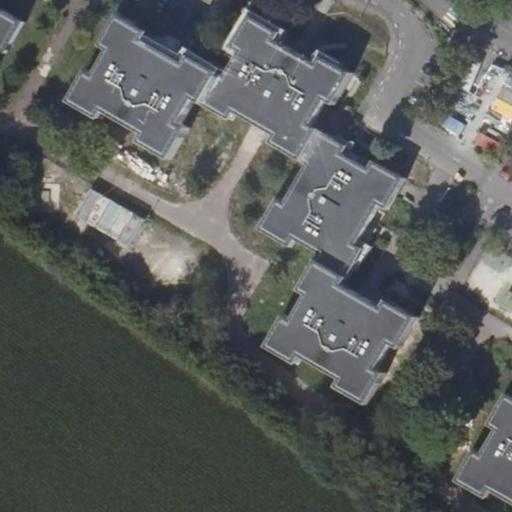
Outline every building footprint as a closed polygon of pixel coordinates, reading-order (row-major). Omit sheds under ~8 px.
[(0,0),(0,53),(4,56),(20,27),(3,17),(0,20),(0,0)] [(265,347),(283,358),(288,350),(301,357),(338,380),(351,388),(346,396),(363,406),(381,377),(372,371),(388,346),(396,350),(415,322),(398,311),(393,319),(380,310),(364,301),(353,295),(341,287),(345,280),(356,262),(347,257),(355,245),(364,230),(370,220),(379,206),(386,194),(394,199),(405,181),(374,163),(369,171),(344,156),(331,149),(336,141),(319,131),(311,126),(325,101),(333,106),(351,77),(334,67),(329,74),(316,67),(303,59),(292,53),(277,44),(264,36),(269,28),(251,17),(233,49),(241,53),(226,80),(217,75),(199,64),(194,73),(182,66),(167,57),(156,51),(143,43),(130,35),(135,27),(118,17),(100,48),(109,53),(95,78),(86,73),(68,103),(85,113),(90,104),(103,112),(142,135),(154,142),(149,151),(168,162),(186,131),(177,125),(192,100),(201,105),(219,115),(224,106),(236,114),(260,127),(276,136),(288,143),(283,151),(300,161),(308,166),(285,204),(278,217),(270,212),(260,229),(290,248),(295,239),(320,254),(315,263),(306,279),(314,284),(307,297),(291,323),(283,318),(265,347)] [(148,35),(135,27),(130,35),(143,43),(148,35)] [(282,36),(269,28),(264,36),(277,44),(282,36)] [(194,73),(199,64),(187,57),(182,66),(194,73)] [(321,59),(316,67),(329,74),(334,67),(321,59)] [(471,61),(461,79),(480,89),(489,71),(471,61)] [(90,104),(85,113),(97,121),(103,112),(90,104)] [(224,106),(219,115),(231,122),(236,114),(224,106)] [(137,144),(149,151),(154,142),(142,135),(137,144)] [(271,144),(283,151),(288,143),(276,136),(271,144)] [(348,148),(336,141),(331,149),(344,156),(348,148)] [(387,211),(394,199),(386,194),(379,206),(387,211)] [(278,200),(270,212),(278,217),(285,204),(278,200)] [(436,212),(424,231),(429,234),(442,241),(453,222),(441,215),(436,212)] [(347,257),(356,262),(364,250),(355,245),(347,257)] [(314,284),(306,279),(298,291),(307,297),(314,284)] [(393,319),(398,311),(385,302),(380,310),(393,319)] [(288,350),(283,358),(295,365),(301,357),(288,350)] [(333,388),(346,396),(351,388),(338,380),(333,388)] [(511,405),(502,399),(484,429),(491,433),(476,459),(469,455),(451,484),(469,495),(474,487),(486,493),(511,509),(511,405)] [(474,487),(469,495),(480,502),(486,493),(474,487)]
